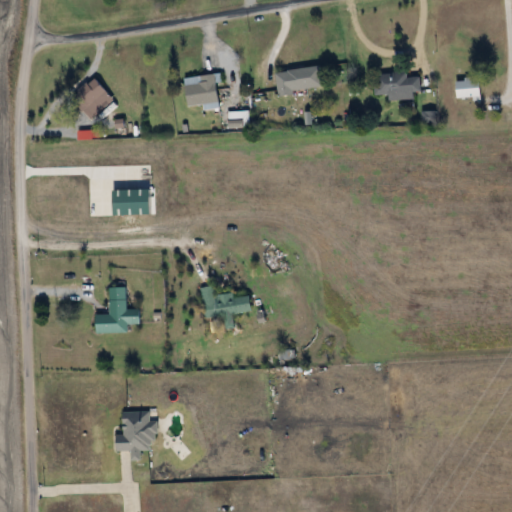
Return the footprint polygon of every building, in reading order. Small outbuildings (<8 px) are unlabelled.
[(276,72),(279,94),(323,88),(321,66),(276,72)] [(421,96),(420,77),(407,77),(407,72),(374,73),(375,95),(387,94),(387,98),(421,96)] [(216,74),(185,78),(188,106),(219,102),(216,74)] [(91,119),(114,98),(95,77),(72,98),(91,119)] [(456,79),(456,99),(481,98),(481,79),(456,79)] [(201,287),(207,334),(217,332),(215,318),(225,317),(226,330),(235,329),(233,314),(252,312),(250,293),(217,297),(216,286),(201,287)] [(97,333),(129,332),(129,324),(141,323),(140,309),(127,310),(127,287),(110,288),(110,314),(96,315),(97,333)]
